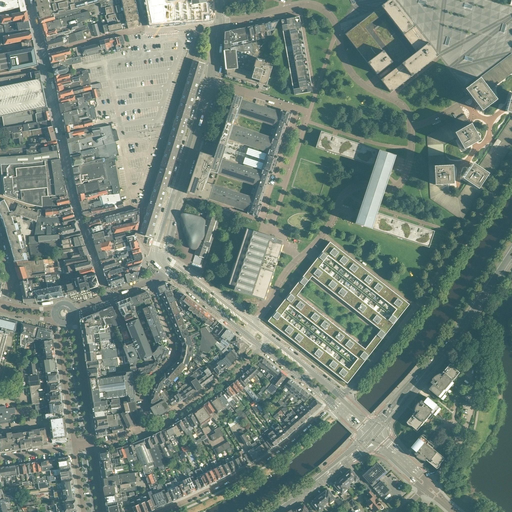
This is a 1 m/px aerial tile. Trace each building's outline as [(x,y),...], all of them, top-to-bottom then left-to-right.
[(0,0),(0,12),(20,7),(21,12),(27,11),(26,6),(24,0),(0,0)] [(34,0),(39,18),(39,19),(53,15),(57,14),(71,10),(80,8),(100,3),(101,7),(105,6),(106,14),(105,15),(106,18),(115,16),(121,30),(131,28),(141,26),(140,24),(138,13),(135,0),(34,0)] [(146,0),(147,1),(148,4),(148,7),(148,8),(149,11),(149,12),(150,15),(150,16),(150,18),(150,19),(151,22),(151,24),(154,24),(157,24),(158,24),(161,23),(162,23),(165,23),(168,23),(169,23),(172,22),(173,22),(176,22),(177,22),(179,22),(180,21),(183,21),(184,21),(186,21),(187,21),(187,22),(188,22),(191,22),(192,21),(194,21),(195,21),(198,21),(199,21),(201,21),(202,20),(205,20),(209,20),(206,0),(146,0)] [(437,54),(394,0),(389,0),(345,34),(376,74),(378,76),(380,79),(380,80),(389,91),(421,67),(426,63),(437,54)] [(352,0),(376,7),(377,7),(386,0),(396,0),(424,35),(453,72),(475,79),(511,51),(511,47),(511,6),(489,0),(352,0)] [(69,16),(81,13),(80,8),(71,10),(57,14),(53,15),(55,20),(40,24),(41,25),(69,16)] [(29,21),(27,12),(27,11),(7,15),(7,14),(0,16),(2,24),(20,20),(20,23),(22,23),(29,21)] [(77,24),(82,22),(92,19),(90,11),(81,14),(81,13),(69,16),(41,25),(43,33),(67,27),(68,27),(70,26),(77,24)] [(55,20),(53,15),(39,19),(40,24),(55,20)] [(301,28),(299,17),(281,20),(282,26),(283,31),(289,30),(301,28)] [(110,32),(109,32),(107,25),(105,25),(104,20),(101,21),(105,34),(110,33),(110,32)] [(17,23),(4,26),(5,33),(19,31),(30,29),(29,21),(22,23),(20,23),(17,23)] [(83,26),(82,22),(77,24),(70,26),(71,30),(74,29),(73,29),(83,26)] [(100,35),(97,24),(92,25),(95,37),(100,35)] [(65,32),(44,38),(46,42),(66,36),(70,35),(73,34),(75,33),(74,33),(82,31),(88,29),(87,25),(83,26),(73,29),(74,29),(71,30),(69,31),(65,32)] [(2,26),(0,26),(0,45),(2,46),(5,45),(28,41),(33,40),(31,31),(6,36),(5,33),(4,26),(2,26)] [(71,30),(70,26),(68,27),(67,27),(43,33),(44,38),(65,32),(69,31),(71,30)] [(252,26),(245,28),(247,37),(247,41),(248,42),(251,41),(255,40),(254,37),(253,31),(252,27),(252,26)] [(247,41),(247,37),(245,28),(241,29),(230,31),(229,31),(225,32),(224,50),(231,48),(230,44),(247,41)] [(91,38),(89,29),(88,29),(82,31),(83,35),(84,40),(91,38)] [(83,35),(82,31),(74,33),(75,33),(77,42),(84,40),(83,35)] [(70,35),(66,36),(67,39),(68,44),(73,43),(77,42),(75,33),(73,34),(70,35)] [(48,50),(68,44),(67,39),(66,36),(46,42),(48,50)] [(125,44),(123,36),(118,37),(120,45),(120,46),(123,45),(124,48),(121,49),(122,51),(127,50),(125,44)] [(120,45),(118,37),(114,38),(116,49),(117,52),(122,51),(121,49),(120,46),(120,45)] [(111,47),(109,39),(104,40),(107,51),(108,54),(113,53),(112,51),(108,51),(108,50),(107,48),(111,47)] [(0,54),(34,48),(33,40),(28,41),(29,42),(0,47),(0,54)] [(266,85),(273,63),(264,61),(261,60),(262,58),(261,58),(258,50),(256,42),(252,43),(231,48),(224,50),(226,68),(226,69),(226,70),(227,75),(229,76),(231,77),(232,77),(235,78),(236,78),(239,79),(257,84),(258,82),(266,85)] [(101,50),(100,44),(93,45),(81,48),(81,46),(76,48),(78,56),(83,54),(83,57),(96,54),(102,53),(101,50)] [(0,73),(1,73),(19,70),(38,66),(34,48),(0,54),(0,73)] [(51,63),(67,59),(70,59),(69,55),(71,54),(70,51),(72,50),(71,49),(49,54),(51,63)] [(454,120),(427,136),(430,199),(462,220),(511,145),(511,53),(479,78),(482,82),(468,94),(486,87),(489,91),(511,73),(511,113),(510,119),(497,138),(492,146),(478,167),(482,170),(472,185),(469,183),(468,182),(457,198),(446,190),(445,184),(440,184),(439,166),(444,166),(443,145),(456,138),(454,133),(459,130),(470,124),(464,114),(454,120)] [(82,62),(81,57),(80,58),(80,56),(70,59),(67,59),(69,66),(73,65),(82,62)] [(69,66),(67,59),(51,63),(52,68),(53,68),(56,67),(60,66),(65,64),(65,66),(69,66)] [(195,96),(205,64),(193,60),(184,91),(183,92),(183,93),(183,94),(194,97),(195,96)] [(68,71),(68,67),(64,66),(57,68),(53,69),(53,71),(52,71),(53,72),(54,74),(53,74),(53,75),(54,75),(54,76),(60,75),(66,73),(68,71)] [(71,83),(56,87),(57,90),(58,92),(58,93),(76,89),(80,88),(83,87),(90,85),(91,85),(90,79),(88,74),(87,70),(82,71),(82,75),(81,75),(81,76),(79,77),(80,81),(73,83),(71,83)] [(1,78),(0,78),(0,87),(2,87),(1,87),(2,86),(41,78),(40,71),(36,72),(14,76),(4,78),(1,78)] [(73,77),(72,73),(60,76),(60,75),(54,76),(55,78),(54,78),(55,82),(70,78),(71,78),(71,77),(70,78),(70,77),(73,77)] [(48,108),(44,90),(41,78),(2,86),(1,87),(2,87),(0,87),(0,117),(2,117),(4,116),(15,113),(16,117),(30,115),(29,111),(33,110),(36,110),(48,108)] [(71,83),(70,78),(55,82),(56,87),(71,83)] [(482,82),(479,78),(476,80),(464,89),(468,94),(471,98),(480,111),(481,111),(484,108),(486,107),(490,104),(493,102),(496,100),(489,91),(486,87),(482,82)] [(76,89),(58,93),(59,100),(65,98),(74,96),(82,94),(90,92),(92,92),(92,90),(96,89),(97,90),(99,89),(102,89),(102,88),(101,83),(91,85),(90,85),(83,87),(80,88),(76,89)] [(312,92),(311,87),(300,89),(299,88),(293,89),(294,95),(312,92)] [(96,89),(92,90),(92,92),(94,99),(95,98),(101,97),(99,89),(97,90),(96,89)] [(93,100),(92,99),(90,92),(82,94),(83,97),(80,98),(76,99),(77,100),(75,100),(60,104),(60,105),(62,113),(77,109),(77,110),(87,108),(87,107),(91,106),(90,101),(93,100)] [(188,117),(194,97),(183,94),(183,93),(177,113),(176,114),(177,114),(177,115),(187,118),(188,117),(188,118),(188,117)] [(77,100),(76,99),(80,98),(83,97),(82,94),(74,96),(65,98),(59,100),(60,104),(75,100),(77,100)] [(224,154),(228,139),(231,132),(233,126),(233,125),(236,116),(237,114),(238,110),(240,105),(241,100),(242,97),(234,95),(230,109),(228,113),(225,122),(221,137),(216,151),(214,158),(210,171),(217,173),(222,159),(224,154)] [(231,132),(228,139),(250,146),(249,148),(248,148),(243,164),(244,164),(243,166),(261,172),(262,170),(259,169),(262,161),(274,165),(275,160),(276,158),(276,159),(278,158),(278,157),(277,156),(276,156),(286,125),(287,126),(291,114),(281,110),(281,111),(280,112),(242,100),(241,100),(240,105),(238,110),(237,114),(240,115),(276,126),(275,129),(272,128),(272,130),(271,132),(271,134),(273,135),(272,138),(233,125),(233,126),(231,132)] [(97,119),(94,106),(91,106),(87,107),(87,108),(88,113),(89,117),(89,121),(85,122),(80,123),(73,124),(64,126),(66,133),(66,134),(71,133),(70,132),(70,130),(85,127),(93,125),(92,120),(97,119)] [(63,118),(78,114),(83,114),(88,113),(87,108),(77,110),(62,113),(63,118)] [(51,120),(48,111),(30,115),(16,117),(15,113),(4,116),(2,117),(4,128),(11,127),(30,124),(30,125),(34,125),(34,123),(51,120)] [(186,125),(188,118),(188,117),(187,118),(177,115),(177,114),(176,114),(174,121),(155,185),(154,188),(154,189),(165,192),(166,188),(186,125)] [(80,123),(78,115),(63,119),(64,126),(73,124),(80,123)] [(22,132),(53,127),(51,120),(34,123),(34,125),(30,125),(30,124),(11,127),(4,128),(5,135),(12,133),(12,134),(22,132)] [(463,149),(479,140),(476,135),(470,124),(454,133),(456,138),(463,149)] [(89,143),(103,139),(113,136),(114,141),(114,142),(115,142),(119,141),(116,130),(113,131),(111,125),(110,126),(99,128),(101,134),(94,136),(85,138),(68,144),(69,149),(82,145),(89,143)] [(54,132),(53,127),(22,132),(23,138),(24,138),(36,135),(40,135),(45,134),(54,132)] [(95,128),(92,129),(93,132),(94,136),(101,134),(99,128),(95,128)] [(82,135),(84,136),(85,136),(85,135),(84,130),(71,133),(66,134),(67,139),(79,136),(82,135)] [(321,131),(316,148),(340,156),(373,166),(379,168),(384,170),(390,172),(391,167),(393,161),(395,155),(378,150),(363,145),(358,143),(346,139),(337,136),(332,135),(321,131)] [(23,138),(22,132),(12,134),(13,139),(18,139),(18,141),(19,141),(20,145),(25,144),(24,138),(23,138)] [(56,140),(54,132),(45,134),(46,136),(39,137),(40,139),(39,139),(41,143),(44,143),(56,140)] [(68,144),(85,138),(94,136),(93,132),(85,135),(85,136),(84,136),(82,135),(79,136),(67,139),(68,144)] [(104,145),(114,142),(114,141),(113,136),(103,139),(89,143),(82,145),(69,149),(70,154),(77,153),(79,152),(79,153),(87,151),(87,150),(95,148),(97,147),(104,145)] [(57,145),(56,140),(44,143),(41,143),(35,144),(31,144),(11,147),(0,147),(0,157),(12,157),(24,156),(24,150),(27,150),(30,149),(37,148),(41,148),(57,145)] [(77,153),(70,154),(72,162),(83,159),(88,158),(92,157),(93,161),(105,158),(106,159),(108,158),(114,157),(114,156),(114,155),(118,153),(115,142),(114,142),(104,145),(97,147),(95,148),(87,150),(87,151),(79,153),(79,152),(77,153)] [(59,151),(58,146),(57,145),(41,148),(37,148),(30,149),(27,150),(27,154),(30,154),(42,152),(42,154),(59,151)] [(356,218),(355,223),(379,231),(385,215),(377,212),(390,172),(391,167),(393,161),(395,155),(370,147),(365,164),(373,166),(360,207),(358,212),(356,218)] [(60,159),(59,151),(42,154),(41,154),(24,156),(12,157),(0,157),(0,164),(7,164),(26,164),(32,163),(60,159)] [(206,182),(208,177),(210,171),(214,158),(212,157),(212,156),(200,152),(186,194),(199,198),(199,196),(201,197),(201,198),(205,200),(208,201),(209,199),(214,185),(210,184),(206,182)] [(93,161),(92,157),(88,158),(83,159),(72,162),(73,167),(80,165),(80,164),(82,164),(85,163),(93,161)] [(92,171),(116,165),(114,157),(108,158),(106,159),(105,158),(93,161),(85,163),(82,164),(80,164),(80,165),(73,167),(74,172),(74,175),(84,173),(92,171)] [(65,186),(63,177),(60,159),(32,163),(26,164),(7,164),(0,164),(0,166),(1,167),(4,194),(4,196),(27,204),(32,205),(42,207),(42,201),(42,197),(49,196),(50,196),(52,196),(56,196),(59,196),(59,195),(63,195),(67,194),(65,186)] [(260,204),(270,173),(270,174),(271,174),(272,174),(273,173),(272,172),(272,170),(274,165),(262,161),(259,169),(262,170),(261,172),(222,159),(217,173),(256,186),(255,189),(253,188),(252,190),(251,189),(250,191),(252,192),(251,194),(253,195),(252,197),(252,198),(214,185),(209,199),(248,212),(247,214),(257,217),(261,205),(260,204)] [(477,189),(488,174),(478,167),(472,163),(462,178),(468,183),(468,182),(469,183),(477,189)] [(86,183),(98,181),(104,180),(104,183),(110,182),(111,186),(112,186),(113,189),(114,195),(120,193),(120,191),(116,165),(92,171),(84,173),(74,175),(76,186),(86,183)] [(453,184),(452,165),(446,165),(446,166),(444,166),(433,166),(434,185),(445,184),(453,184)] [(90,192),(111,186),(110,182),(104,183),(104,180),(98,181),(86,183),(76,186),(78,194),(90,192)] [(159,213),(159,211),(165,192),(154,189),(154,188),(147,210),(146,212),(147,212),(157,216),(158,215),(159,213)] [(99,197),(99,196),(104,195),(108,194),(108,196),(107,191),(98,193),(85,196),(84,193),(78,194),(78,197),(79,202),(87,200),(99,197)] [(87,200),(79,202),(82,211),(102,206),(102,207),(115,204),(116,209),(118,208),(117,202),(121,201),(120,193),(114,195),(108,196),(108,194),(104,195),(99,196),(99,197),(87,200)] [(57,206),(56,199),(49,200),(49,196),(42,197),(42,201),(47,200),(48,207),(57,206)] [(70,203),(68,198),(61,200),(60,197),(56,198),(56,199),(57,206),(70,203)] [(36,216),(38,211),(33,209),(32,209),(8,200),(4,199),(4,200),(3,200),(1,202),(0,201),(0,216),(0,217),(1,217),(1,218),(1,219),(2,220),(2,221),(2,222),(3,222),(3,223),(3,224),(4,225),(4,226),(4,227),(4,228),(5,228),(5,229),(5,230),(5,231),(6,232),(7,237),(11,251),(14,261),(30,259),(28,236),(30,235),(31,234),(33,233),(34,231),(35,230),(35,228),(36,216)] [(97,213),(116,209),(115,204),(102,207),(82,211),(83,217),(97,213)] [(72,209),(71,205),(58,208),(53,209),(46,210),(42,210),(40,217),(44,218),(46,218),(46,217),(50,217),(50,215),(53,215),(59,214),(64,212),(72,209)] [(180,219),(180,220),(180,221),(180,222),(180,223),(181,224),(181,225),(182,226),(182,227),(183,227),(183,228),(183,229),(184,229),(184,230),(185,234),(186,238),(188,243),(188,244),(188,245),(189,245),(189,246),(190,247),(191,248),(192,248),(193,248),(194,249),(195,249),(197,248),(196,250),(194,255),(195,255),(192,263),(192,264),(192,265),(200,268),(201,266),(203,258),(204,258),(207,247),(209,248),(211,243),(209,243),(217,218),(219,218),(217,217),(208,214),(206,220),(205,221),(205,220),(204,219),(203,218),(202,217),(204,218),(205,214),(198,212),(193,207),(190,206),(186,206),(183,215),(182,215),(181,215),(181,216),(181,217),(180,217),(180,218),(180,219)] [(356,218),(355,223),(371,229),(404,240),(429,248),(434,231),(423,228),(418,226),(409,223),(397,219),(392,217),(377,212),(371,210),(366,209),(360,207),(358,212),(356,218)] [(73,213),(72,209),(64,212),(59,214),(53,215),(50,215),(50,217),(46,217),(46,218),(53,217),(53,218),(58,217),(61,217),(62,216),(65,216),(67,215),(73,213)] [(139,221),(139,212),(139,211),(138,211),(137,210),(137,209),(119,214),(120,219),(121,222),(121,221),(133,219),(133,223),(139,221)] [(151,238),(158,215),(157,216),(147,212),(146,212),(140,234),(151,238)] [(120,219),(119,214),(106,217),(104,217),(106,222),(107,222),(107,223),(112,222),(115,221),(115,222),(118,221),(117,220),(120,219)] [(36,226),(34,236),(47,235),(47,236),(52,235),(52,232),(52,226),(54,227),(53,223),(62,222),(62,220),(61,217),(58,217),(53,218),(53,217),(46,218),(44,218),(40,217),(38,216),(37,221),(36,226)] [(72,223),(76,221),(76,219),(74,216),(63,220),(62,220),(62,222),(62,223),(63,223),(64,225),(65,225),(72,223)] [(95,221),(86,223),(89,229),(97,226),(99,225),(99,226),(101,225),(101,224),(105,223),(106,222),(104,217),(100,219),(99,219),(98,219),(95,221)] [(77,225),(76,221),(72,223),(73,226),(59,229),(59,231),(60,235),(67,234),(75,232),(80,230),(78,227),(77,225)] [(137,230),(139,221),(133,223),(122,225),(113,227),(114,233),(133,229),(137,230)] [(97,226),(89,229),(91,234),(98,231),(107,228),(113,227),(112,222),(107,223),(107,222),(106,222),(105,223),(105,224),(106,224),(104,224),(101,225),(99,226),(99,225),(97,226)] [(265,300),(281,251),(282,248),(283,244),(282,244),(281,244),(280,244),(281,240),(276,239),(277,238),(246,228),(235,263),(234,263),(229,277),(231,277),(228,284),(229,284),(232,285),(234,286),(236,286),(234,290),(235,290),(234,290),(265,300)] [(112,235),(111,229),(91,235),(93,240),(112,235)] [(60,235),(59,235),(60,240),(62,240),(82,236),(80,230),(75,232),(67,234),(60,235)] [(46,255),(44,242),(60,240),(59,235),(47,236),(47,235),(34,236),(29,237),(30,245),(29,245),(31,257),(46,255)] [(114,240),(116,240),(116,239),(113,239),(112,235),(93,240),(95,245),(111,241),(114,240)] [(60,240),(44,242),(46,255),(56,254),(55,250),(63,249),(85,245),(82,236),(62,240),(60,240)] [(124,243),(125,242),(125,240),(123,240),(123,238),(116,240),(114,240),(114,241),(111,242),(111,241),(95,245),(98,253),(114,249),(114,246),(124,243)] [(140,248),(138,240),(136,240),(130,241),(131,245),(131,248),(132,250),(140,248)] [(114,249),(98,253),(100,258),(100,259),(113,255),(117,254),(127,251),(128,251),(132,250),(131,248),(130,248),(129,245),(131,245),(130,241),(128,242),(125,242),(124,243),(114,246),(114,249)] [(304,275),(299,282),(304,286),(309,280),(312,276),(316,280),(321,284),(326,288),(331,291),(336,295),(341,299),(346,303),(351,307),(356,311),(361,315),(366,318),(371,322),(375,326),(380,330),(379,331),(373,339),(378,344),(385,335),(397,319),(409,304),(404,300),(399,296),(394,292),(389,289),(384,285),(379,281),(374,277),(369,273),(365,269),(360,265),(355,262),(350,258),(345,254),(340,250),(335,246),(333,245),(330,242),(318,257),(304,275)] [(72,249),(59,251),(59,254),(70,253),(71,254),(87,250),(85,246),(72,249)] [(59,254),(57,255),(57,258),(61,259),(71,258),(81,257),(83,256),(83,258),(85,257),(89,256),(89,255),(87,250),(71,254),(70,253),(59,254)] [(113,255),(100,259),(102,264),(114,260),(122,258),(129,256),(127,251),(117,254),(113,255)] [(143,258),(141,253),(133,254),(129,256),(122,258),(124,264),(126,263),(129,262),(143,258)] [(91,262),(89,256),(85,257),(83,258),(64,261),(65,266),(92,262),(91,262)] [(63,267),(65,266),(64,261),(58,262),(57,258),(56,258),(36,261),(31,261),(28,261),(14,262),(15,267),(19,280),(49,275),(52,275),(59,274),(64,273),(63,267)] [(124,264),(122,258),(114,260),(102,264),(104,270),(121,264),(124,264)] [(134,265),(141,263),(143,258),(129,262),(126,263),(127,266),(129,266),(133,265),(132,262),(134,262),(134,265)] [(93,267),(92,262),(65,266),(63,267),(64,273),(65,273),(72,272),(77,271),(93,267)] [(105,273),(122,267),(121,264),(104,270),(105,273)] [(95,273),(93,267),(77,271),(78,274),(76,275),(73,276),(74,279),(82,277),(95,273)] [(120,272),(123,271),(122,267),(105,273),(106,276),(120,272)] [(125,271),(125,272),(121,273),(120,272),(106,276),(107,280),(122,276),(125,275),(126,275),(126,274),(130,273),(129,270),(125,271)] [(75,282),(74,279),(73,276),(72,272),(65,273),(67,285),(69,295),(78,292),(75,282)] [(136,280),(139,272),(134,272),(134,273),(131,274),(130,273),(126,274),(126,275),(125,275),(127,280),(128,283),(136,280)] [(75,282),(78,292),(90,288),(87,278),(96,276),(95,273),(82,277),(74,279),(75,282)] [(60,286),(59,274),(52,275),(52,276),(56,298),(63,296),(60,286)] [(112,288),(124,284),(123,281),(127,280),(125,275),(107,280),(108,283),(109,287),(112,288)] [(56,298),(52,276),(45,277),(46,283),(49,299),(56,298)] [(99,286),(96,276),(87,278),(90,288),(99,286)] [(49,299),(46,283),(43,284),(44,289),(41,290),(39,283),(33,284),(32,280),(20,282),(24,302),(36,302),(49,299)] [(280,306),(268,321),(273,325),(278,329),(283,333),(288,337),(293,341),(298,345),(303,348),(307,352),(312,356),(317,360),(322,364),(327,368),(332,372),(337,375),(342,379),(347,383),(359,368),(372,352),(378,344),(373,339),(366,348),(365,349),(360,345),(356,342),(351,338),(346,334),(341,330),(336,326),(331,322),(326,318),(321,315),(316,311),(311,307),(306,303),(301,299),(297,295),(300,292),(304,286),(299,282),(294,287),(280,306)] [(170,290),(176,288),(169,283),(168,283),(167,283),(161,285),(159,286),(159,287),(158,288),(158,289),(159,292),(159,293),(160,295),(162,294),(171,291),(170,290)] [(69,295),(67,285),(60,286),(63,296),(69,295)] [(153,304),(149,295),(148,293),(148,292),(147,293),(146,292),(146,291),(145,291),(146,292),(143,293),(143,292),(142,293),(146,304),(147,306),(153,304)] [(173,296),(171,291),(162,294),(163,296),(162,297),(163,299),(164,299),(173,296)] [(146,304),(142,293),(136,295),(139,304),(144,302),(145,304),(146,304)] [(139,304),(136,295),(130,297),(134,306),(139,304)] [(183,306),(189,299),(184,295),(180,299),(179,300),(182,307),(183,306)] [(175,301),(173,296),(164,299),(165,302),(165,303),(165,304),(166,305),(175,301)] [(135,309),(134,306),(130,297),(124,300),(130,314),(131,314),(131,315),(132,315),(133,319),(135,319),(138,317),(136,311),(135,309)] [(188,309),(194,302),(189,299),(183,306),(184,306),(188,309)] [(130,314),(124,300),(116,303),(124,319),(126,318),(128,316),(131,315),(131,314),(130,314)] [(177,307),(175,301),(166,305),(167,308),(167,309),(167,310),(168,310),(168,311),(177,307)] [(192,312),(198,306),(194,302),(188,309),(187,311),(186,313),(189,316),(191,315),(192,312)] [(154,311),(153,309),(153,308),(152,306),(151,306),(151,305),(143,309),(145,315),(154,311)] [(197,316),(202,309),(198,306),(192,312),(194,314),(195,313),(197,315),(196,316),(197,316)] [(107,309),(110,317),(116,315),(112,307),(107,309)] [(179,313),(177,307),(168,311),(169,313),(170,316),(179,313)] [(110,317),(107,309),(99,312),(101,318),(100,318),(101,321),(108,318),(110,317)] [(201,318),(206,312),(202,309),(197,316),(198,317),(199,317),(201,318)] [(156,316),(155,314),(155,313),(155,312),(154,311),(145,315),(147,320),(156,316)] [(205,322),(210,316),(206,312),(201,318),(201,319),(203,321),(203,320),(205,322)] [(182,318),(179,313),(170,316),(171,320),(172,320),(173,321),(182,318)] [(84,318),(84,324),(97,322),(98,322),(97,319),(96,320),(94,314),(88,316),(84,318)] [(15,333),(18,322),(18,321),(0,316),(0,328),(15,333)] [(159,322),(157,319),(156,316),(147,320),(149,326),(159,322)] [(209,326),(215,319),(210,316),(205,322),(201,327),(202,328),(208,326),(209,326)] [(153,353),(150,345),(138,317),(135,319),(135,320),(126,324),(129,333),(130,333),(133,340),(122,344),(123,347),(130,363),(130,364),(135,363),(135,362),(141,360),(142,362),(152,360),(150,356),(151,355),(153,353)] [(81,328),(112,324),(111,323),(110,322),(108,318),(101,321),(98,322),(97,322),(84,324),(84,318),(81,319),(80,320),(81,328)] [(184,324),(182,318),(173,321),(174,324),(173,325),(174,327),(175,327),(184,324)] [(216,327),(219,322),(215,319),(209,326),(211,332),(216,327)] [(160,328),(159,326),(160,326),(159,322),(149,326),(152,331),(160,328)] [(33,342),(38,327),(22,323),(21,323),(20,350),(25,350),(27,343),(28,343),(32,342),(33,342)] [(115,331),(112,324),(81,328),(83,336),(114,332),(114,331),(115,331)] [(186,329),(184,324),(175,327),(176,330),(176,331),(176,332),(177,333),(186,329)] [(219,339),(227,329),(221,324),(213,334),(219,339)] [(217,342),(210,333),(211,332),(209,326),(208,326),(202,328),(200,329),(202,336),(200,345),(199,350),(204,351),(208,353),(215,344),(217,342)] [(41,340),(44,329),(38,327),(33,342),(35,342),(36,342),(37,339),(41,340)] [(0,362),(5,346),(6,346),(11,347),(15,333),(0,328),(0,362)] [(163,332),(162,331),(161,330),(160,328),(152,331),(154,337),(162,333),(163,332)] [(53,340),(52,332),(52,331),(44,329),(41,340),(41,341),(41,342),(42,342),(53,340)] [(189,336),(186,329),(177,333),(178,336),(178,338),(179,338),(180,340),(189,336)] [(224,343),(232,333),(227,329),(219,339),(224,343)] [(110,332),(83,336),(84,344),(111,340),(110,332)] [(165,338),(164,336),(163,336),(162,333),(154,337),(156,343),(158,342),(165,339),(164,339),(165,338)] [(227,346),(228,346),(229,344),(236,336),(232,333),(224,343),(227,346)] [(181,340),(180,342),(181,343),(183,346),(194,345),(194,344),(193,341),(192,337),(191,337),(191,336),(191,335),(189,336),(180,340),(181,340)] [(235,345),(240,339),(236,336),(229,344),(233,348),(235,345)] [(116,347),(116,346),(118,345),(118,348),(122,347),(119,339),(111,340),(84,344),(85,352),(116,348),(117,348),(117,347),(116,347)] [(168,349),(165,347),(165,348),(163,346),(165,343),(167,342),(165,339),(158,342),(160,346),(157,349),(165,355),(167,352),(168,350),(168,349)] [(244,343),(240,339),(235,345),(238,347),(237,349),(237,348),(235,350),(237,352),(240,349),(244,343)] [(42,342),(35,343),(36,349),(54,347),(54,345),(53,341),(53,340),(42,342)] [(249,348),(250,347),(244,343),(240,349),(237,352),(240,356),(244,353),(249,348)] [(0,381),(9,347),(0,344),(0,381)] [(229,344),(228,346),(229,347),(231,349),(230,350),(229,350),(228,351),(236,360),(240,356),(237,352),(235,350),(233,348),(229,344)] [(182,348),(181,350),(182,350),(181,353),(191,355),(191,356),(196,357),(197,355),(198,352),(193,352),(194,345),(183,346),(182,347),(182,348)] [(55,352),(54,347),(36,349),(34,349),(35,356),(38,355),(39,355),(44,354),(55,352)] [(117,353),(116,348),(85,352),(86,361),(117,357),(119,357),(119,352),(117,353)] [(228,351),(229,350),(226,348),(222,353),(232,364),(236,360),(228,351)] [(165,355),(157,349),(154,352),(153,353),(151,355),(152,358),(158,362),(161,358),(162,359),(165,355)] [(200,357),(204,351),(199,350),(198,352),(197,355),(196,357),(195,359),(200,362),(203,359),(200,357)] [(232,364),(222,353),(220,350),(218,351),(224,358),(222,360),(221,360),(228,368),(232,364)] [(56,358),(55,353),(55,352),(44,354),(39,355),(40,360),(56,358)] [(187,367),(191,356),(191,355),(181,353),(181,354),(180,354),(180,356),(180,357),(179,360),(187,367)] [(221,360),(222,360),(217,355),(215,356),(218,359),(215,361),(216,362),(217,363),(223,371),(228,368),(221,360)] [(118,365),(117,357),(86,361),(87,370),(104,367),(118,365)] [(262,368),(267,361),(264,358),(263,357),(257,363),(256,363),(259,366),(257,369),(260,371),(262,368)] [(57,371),(56,362),(56,359),(56,358),(40,360),(39,360),(36,361),(24,362),(25,369),(29,368),(30,374),(30,375),(31,375),(31,374),(36,374),(36,375),(58,372),(57,372),(57,371)] [(187,367),(179,360),(178,361),(177,361),(176,362),(176,363),(175,365),(182,372),(187,367)] [(152,370),(158,364),(155,361),(154,363),(149,364),(149,365),(145,366),(145,367),(146,372),(150,371),(152,370)] [(266,371),(271,364),(271,363),(271,364),(267,361),(262,368),(264,369),(262,372),(264,374),(266,371)] [(223,371),(217,363),(216,362),(214,364),(214,365),(213,366),(211,364),(215,370),(218,375),(223,371)] [(270,375),(276,368),(275,367),(271,364),(266,371),(269,373),(266,377),(268,378),(271,375),(270,375)] [(441,400),(442,401),(444,399),(444,398),(445,398),(445,397),(456,385),(453,382),(461,374),(459,372),(457,371),(449,364),(443,372),(442,372),(442,373),(441,374),(440,373),(438,374),(437,374),(436,374),(436,375),(435,375),(434,376),(433,377),(432,378),(431,379),(432,380),(430,382),(432,384),(432,383),(433,384),(428,389),(430,390),(431,391),(440,399),(441,400)] [(182,372),(175,365),(173,367),(172,367),(171,368),(171,369),(170,370),(178,377),(182,372)] [(203,366),(201,368),(204,371),(207,375),(211,380),(215,378),(210,372),(211,372),(208,368),(206,366),(204,368),(203,366)] [(263,374),(253,366),(252,367),(249,370),(255,375),(255,376),(257,374),(261,378),(263,375),(262,375),(263,374)] [(107,375),(106,371),(104,371),(104,367),(87,370),(88,374),(88,378),(100,376),(107,375)] [(207,375),(204,371),(200,367),(197,369),(207,384),(211,380),(207,375)] [(272,382),(280,371),(281,371),(280,370),(279,371),(276,368),(270,375),(271,375),(273,376),(270,380),(272,382)] [(207,384),(197,369),(193,373),(194,374),(196,378),(202,387),(207,384)] [(178,377),(170,370),(168,372),(167,372),(167,373),(167,374),(166,375),(165,375),(172,381),(173,382),(178,377)] [(259,380),(255,376),(255,375),(249,370),(248,371),(245,373),(251,380),(253,378),(257,382),(259,380)] [(135,394),(133,385),(132,375),(132,371),(131,372),(131,371),(126,372),(127,374),(126,374),(126,375),(100,378),(100,376),(88,378),(90,390),(92,403),(119,399),(119,398),(128,397),(128,398),(135,397),(135,394)] [(278,387),(287,376),(280,371),(272,382),(269,387),(274,391),(277,386),(278,387)] [(59,382),(58,372),(36,375),(28,376),(30,387),(59,382),(58,382),(59,382)] [(251,380),(245,373),(244,374),(244,375),(241,377),(240,377),(246,384),(249,382),(250,383),(250,384),(251,384),(253,383),(251,380)] [(162,377),(158,381),(164,384),(164,385),(169,387),(170,386),(169,385),(172,381),(165,375),(166,375),(164,374),(163,374),(162,375),(162,377)] [(202,387),(196,378),(194,374),(187,378),(190,382),(192,385),(196,391),(201,388),(202,387)] [(256,395),(246,384),(240,377),(237,380),(246,392),(247,391),(256,403),(260,400),(259,399),(256,395)] [(288,389),(294,382),(290,379),(282,389),(284,390),(286,388),(288,389)] [(246,392),(237,380),(233,383),(240,391),(242,390),(244,393),(246,392)] [(162,390),(164,385),(164,384),(158,381),(157,382),(156,383),(155,386),(155,387),(155,388),(154,387),(153,390),(159,393),(161,393),(164,392),(164,393),(168,390),(164,389),(163,391),(162,390)] [(60,389),(60,385),(60,386),(59,383),(59,382),(30,387),(31,396),(60,392),(60,390),(60,389)] [(196,391),(192,385),(190,382),(186,384),(192,394),(196,391)] [(290,395),(298,385),(294,382),(288,389),(283,395),(286,397),(288,393),(290,395)] [(240,391),(233,383),(231,385),(230,386),(237,396),(238,397),(242,394),(240,391)] [(182,385),(180,387),(182,389),(183,389),(187,397),(192,394),(186,384),(185,384),(182,385)] [(292,400),(302,388),(298,385),(290,395),(288,397),(292,400)] [(237,396),(230,386),(225,389),(231,397),(233,399),(236,403),(238,401),(235,397),(237,396)] [(300,399),(306,392),(302,388),(292,400),(295,402),(298,397),(300,399)] [(183,389),(182,389),(180,390),(179,389),(177,390),(178,392),(183,399),(187,397),(183,389)] [(224,390),(221,392),(228,402),(229,402),(232,406),(236,403),(233,399),(231,397),(225,389),(225,390),(224,390)] [(158,396),(159,393),(153,390),(153,392),(152,392),(151,396),(151,399),(152,399),(151,403),(153,403),(156,401),(160,399),(159,396),(158,396)] [(62,401),(60,392),(31,396),(32,405),(33,405),(61,401),(62,401)] [(178,392),(175,394),(175,395),(168,399),(168,400),(172,406),(177,404),(177,403),(179,402),(183,399),(178,392)] [(221,392),(217,396),(226,407),(228,409),(232,406),(229,402),(228,402),(221,392)] [(305,401),(310,395),(306,392),(300,399),(297,403),(295,405),(298,405),(300,403),(303,400),(305,401)] [(226,407),(217,396),(213,399),(221,411),(226,407)] [(170,408),(166,401),(163,397),(161,398),(160,399),(156,401),(158,404),(152,408),(155,414),(156,414),(157,415),(159,414),(164,411),(170,408)] [(413,414),(406,422),(414,428),(417,430),(418,431),(425,423),(428,425),(439,411),(439,410),(440,410),(441,409),(441,408),(439,407),(429,399),(427,397),(423,402),(422,402),(423,401),(421,400),(419,402),(418,403),(417,404),(416,405),(416,406),(415,406),(415,407),(414,407),(414,408),(413,409),(412,410),(415,412),(414,413),(413,413),(413,414)] [(119,399),(92,403),(92,407),(120,404),(120,403),(119,399)] [(221,411),(213,399),(209,402),(217,414),(221,411)] [(322,404),(318,401),(316,399),(310,404),(316,411),(322,406),(322,404)] [(61,401),(35,405),(35,406),(36,409),(42,409),(42,408),(45,407),(46,408),(46,409),(45,410),(45,412),(46,413),(46,414),(62,412),(63,412),(63,409),(62,405),(62,402),(61,402),(61,401)] [(137,411),(136,402),(136,401),(127,403),(123,403),(125,408),(126,412),(129,412),(135,426),(142,423),(137,411)] [(217,414),(209,402),(204,405),(211,415),(213,417),(215,420),(216,421),(220,418),(217,414)] [(316,411),(310,404),(309,405),(306,402),(304,403),(305,404),(304,405),(312,414),(316,411)] [(125,408),(123,403),(120,403),(120,404),(92,407),(93,412),(112,409),(112,410),(125,408)] [(305,404),(304,403),(302,405),(301,405),(301,406),(300,405),(299,407),(302,410),(309,418),(312,414),(304,405),(305,404)] [(211,415),(204,405),(198,409),(208,423),(210,421),(210,420),(210,419),(213,417),(211,415)] [(0,407),(0,413),(2,413),(3,415),(0,415),(0,421),(5,421),(8,420),(10,419),(12,419),(11,413),(13,413),(13,408),(6,409),(6,408),(5,408),(4,408),(1,408),(0,407)] [(309,418),(302,410),(300,412),(297,408),(296,409),(297,410),(296,411),(298,414),(299,414),(305,421),(309,418)] [(205,424),(208,423),(198,409),(195,411),(196,411),(194,412),(193,413),(199,423),(200,426),(201,425),(204,423),(204,424),(205,424)] [(299,414),(298,414),(297,415),(293,410),(291,412),(291,413),(301,424),(305,421),(299,414)] [(63,416),(62,412),(46,414),(43,414),(43,419),(46,418),(49,418),(50,428),(51,434),(52,443),(51,443),(65,441),(67,441),(66,437),(67,437),(67,436),(64,416),(63,416)] [(129,412),(126,412),(121,413),(123,418),(128,429),(135,426),(129,412)] [(123,418),(121,413),(118,414),(118,413),(94,417),(94,418),(95,423),(115,420),(117,420),(118,420),(118,419),(122,418),(122,419),(123,418)] [(199,423),(193,413),(192,413),(186,416),(191,425),(192,427),(193,427),(199,423)] [(288,413),(286,415),(288,417),(297,428),(301,424),(291,413),(289,414),(288,413)] [(191,425),(186,416),(181,420),(188,432),(190,436),(196,445),(200,443),(200,442),(201,442),(199,439),(196,441),(193,435),(188,427),(191,425)] [(237,416),(234,418),(227,423),(230,427),(240,421),(237,416)] [(288,417),(284,420),(287,424),(293,431),(297,428),(288,417)] [(122,426),(122,419),(122,418),(118,419),(118,420),(117,420),(117,422),(115,422),(116,425),(109,427),(110,428),(111,428),(113,434),(124,431),(122,426)] [(117,422),(117,420),(115,420),(95,423),(95,428),(96,430),(109,427),(116,425),(115,422),(117,422)] [(175,423),(175,424),(181,434),(182,434),(182,435),(184,434),(182,431),(184,430),(186,433),(188,437),(190,436),(188,432),(181,420),(179,421),(176,423),(175,423)] [(289,434),(283,428),(282,429),(278,424),(276,425),(274,423),(274,424),(285,438),(289,434)] [(293,431),(287,424),(285,425),(283,423),(281,425),(284,428),(283,428),(289,434),(293,431)] [(181,434),(175,424),(171,426),(175,434),(176,434),(177,437),(181,434)] [(285,438),(274,424),(271,426),(276,433),(282,440),(285,438)] [(175,434),(171,426),(166,429),(173,443),(174,445),(176,444),(174,440),(175,440),(173,435),(175,434)] [(111,434),(110,428),(109,427),(96,430),(96,435),(98,437),(107,435),(111,434)] [(48,444),(45,428),(40,429),(39,428),(12,432),(12,434),(14,449),(26,448),(26,447),(33,446),(48,444)] [(173,443),(166,429),(161,432),(169,449),(172,448),(170,445),(173,443)] [(254,450),(244,433),(242,429),(239,431),(241,435),(239,437),(243,444),(246,443),(250,450),(248,451),(254,460),(257,458),(258,457),(254,450)] [(268,429),(264,432),(265,432),(275,446),(278,443),(270,432),(268,429)] [(282,440),(276,433),(275,434),(273,430),(270,432),(278,443),(282,440)] [(14,449),(12,434),(12,432),(7,433),(7,436),(2,437),(1,434),(0,433),(0,445),(1,452),(14,449)] [(169,449),(161,432),(156,434),(160,443),(159,443),(160,444),(168,462),(174,459),(169,449)] [(263,434),(265,437),(267,440),(266,441),(271,449),(272,448),(275,446),(265,432),(263,434)] [(439,447),(423,433),(412,446),(411,447),(416,452),(415,452),(414,454),(416,456),(415,456),(415,457),(416,457),(417,457),(417,458),(418,458),(418,459),(419,459),(420,459),(420,460),(421,460),(422,460),(423,460),(423,461),(424,461),(425,461),(426,460),(427,461),(428,462),(436,468),(442,460),(444,458),(445,457),(436,449),(439,447)] [(160,443),(156,434),(151,436),(155,446),(158,445),(160,444),(159,443),(160,443)] [(155,446),(151,436),(144,439),(156,467),(164,464),(165,464),(158,445),(155,446)] [(267,451),(262,444),(258,438),(256,440),(260,446),(258,447),(263,454),(267,451)] [(266,441),(263,438),(261,439),(264,443),(262,444),(267,451),(271,449),(266,441)] [(156,467),(144,439),(133,444),(139,461),(139,460),(143,469),(142,469),(143,471),(144,472),(152,469),(153,469),(156,467)] [(255,441),(251,444),(251,445),(254,450),(258,457),(259,457),(263,454),(258,447),(255,441)] [(139,461),(133,444),(128,445),(134,462),(135,462),(139,461)] [(134,462),(128,445),(123,447),(127,457),(131,467),(136,465),(135,462),(134,462)] [(250,462),(246,454),(244,454),(244,453),(245,452),(243,449),(241,449),(240,450),(241,451),(240,451),(237,446),(236,447),(239,452),(246,464),(250,462)] [(127,457),(123,447),(120,448),(116,449),(119,456),(120,459),(122,458),(127,457)] [(100,452),(99,454),(100,462),(111,460),(110,456),(112,456),(112,457),(113,459),(115,459),(115,457),(119,456),(116,449),(100,452)] [(184,452),(180,455),(182,459),(187,457),(186,454),(188,453),(187,450),(185,452),(184,452)] [(239,452),(235,454),(238,458),(237,458),(242,466),(246,464),(239,452)] [(242,466),(237,458),(235,460),(233,456),(231,457),(232,460),(237,469),(242,466)] [(70,461),(70,458),(69,458),(68,457),(55,459),(41,461),(42,467),(50,465),(70,462),(70,461)] [(115,464),(115,463),(120,462),(120,458),(115,459),(113,459),(111,460),(100,462),(101,469),(112,468),(116,467),(115,464)] [(237,469),(232,460),(230,462),(228,458),(225,459),(226,460),(225,461),(231,472),(237,469)] [(226,475),(221,465),(219,466),(215,460),(213,461),(221,478),(226,475)] [(221,478),(213,461),(211,462),(214,469),(212,470),(217,480),(221,478)] [(231,472),(225,461),(220,463),(221,465),(226,475),(231,472)] [(71,467),(70,464),(70,462),(50,465),(42,467),(43,471),(50,470),(54,470),(71,467)] [(366,471),(365,470),(364,469),(360,473),(362,475),(362,476),(364,478),(369,484),(370,484),(373,488),(381,497),(389,490),(378,478),(385,471),(377,462),(366,471)] [(54,470),(50,470),(51,476),(72,473),(71,467),(54,470)] [(201,488),(197,479),(194,480),(193,477),(195,477),(192,471),(191,472),(189,467),(186,468),(190,477),(196,491),(201,488)] [(212,470),(210,467),(206,469),(205,469),(212,483),(217,480),(212,470)] [(115,475),(115,468),(112,469),(112,468),(101,469),(102,477),(116,476),(115,475)] [(158,481),(153,469),(152,469),(144,472),(149,485),(150,488),(154,486),(155,486),(156,485),(159,484),(157,481),(158,481)] [(203,474),(204,474),(201,469),(194,472),(198,479),(197,479),(201,488),(205,486),(208,485),(203,474)] [(203,470),(202,470),(204,474),(203,474),(208,485),(212,483),(205,469),(203,470)] [(345,475),(351,482),(354,479),(355,480),(358,478),(350,470),(347,472),(346,472),(345,474),(345,475)] [(136,483),(135,473),(134,472),(115,475),(116,476),(102,477),(104,487),(135,483),(136,483)] [(59,480),(72,478),(72,473),(51,476),(46,476),(43,477),(42,477),(42,478),(38,478),(38,483),(50,481),(51,481),(59,480)] [(345,487),(351,482),(345,475),(342,477),(340,477),(339,479),(339,480),(345,487)] [(196,491),(190,477),(185,479),(191,493),(196,491)] [(50,481),(38,483),(39,489),(50,487),(50,486),(53,486),(54,491),(63,490),(74,489),(74,487),(73,485),(73,483),(72,478),(59,480),(56,481),(56,483),(51,483),(51,481),(50,481)] [(361,481),(366,486),(369,484),(364,478),(361,481)] [(172,501),(168,492),(166,493),(162,484),(165,483),(163,479),(158,481),(157,481),(159,484),(160,486),(159,486),(167,503),(172,501)] [(183,486),(183,485),(181,481),(178,483),(178,482),(177,483),(176,479),(174,479),(175,480),(173,481),(175,484),(176,484),(180,493),(182,497),(187,495),(183,486)] [(183,481),(181,481),(183,485),(183,486),(187,495),(188,494),(191,493),(185,479),(183,480),(183,481)] [(345,487),(339,480),(336,483),(335,482),(333,484),(341,493),(346,488),(345,487)] [(175,484),(173,481),(170,482),(177,499),(182,497),(180,493),(176,484),(175,484)] [(169,483),(165,484),(166,487),(168,492),(172,501),(177,499),(170,482),(169,483)] [(136,490),(136,486),(135,483),(104,487),(105,495),(121,493),(121,492),(136,490)] [(154,486),(150,488),(151,491),(158,507),(167,503),(159,486),(160,486),(159,484),(156,485),(160,494),(156,495),(154,488),(155,488),(155,486),(154,486)] [(158,507),(151,491),(149,491),(148,488),(146,489),(147,494),(148,493),(149,496),(146,497),(146,496),(143,497),(148,511),(158,507)] [(63,491),(54,492),(55,497),(58,496),(59,502),(75,499),(75,495),(75,493),(74,490),(74,489),(63,490),(63,491)] [(334,499),(327,489),(325,490),(325,491),(322,493),(328,501),(329,502),(334,499)] [(370,491),(370,490),(369,491),(368,492),(367,493),(367,494),(367,495),(368,495),(371,498),(369,500),(366,497),(366,496),(365,496),(364,497),(364,498),(366,501),(366,502),(368,505),(367,505),(367,506),(366,506),(366,507),(367,507),(367,508),(368,508),(370,507),(374,511),(375,511),(380,508),(380,509),(381,509),(382,509),(383,509),(383,508),(383,507),(381,505),(370,491)] [(127,500),(126,493),(121,494),(121,493),(105,495),(105,499),(106,505),(122,501),(127,500)] [(316,497),(315,498),(316,498),(322,506),(322,505),(323,507),(324,508),(327,506),(325,503),(328,501),(322,493),(319,496),(319,495),(316,497)] [(141,511),(138,499),(137,500),(135,497),(129,499),(134,511),(141,511)] [(146,511),(148,511),(143,497),(143,498),(140,499),(138,499),(141,511),(146,511)] [(316,498),(313,501),(312,500),(310,501),(318,511),(323,507),(322,505),(322,506),(316,498)] [(338,498),(335,500),(339,505),(340,504),(342,506),(345,504),(341,500),(340,501),(338,498)] [(56,502),(56,511),(73,511),(77,511),(76,506),(76,504),(75,499),(59,502),(56,502)] [(122,508),(121,505),(123,504),(122,501),(106,505),(107,511),(122,508)]
